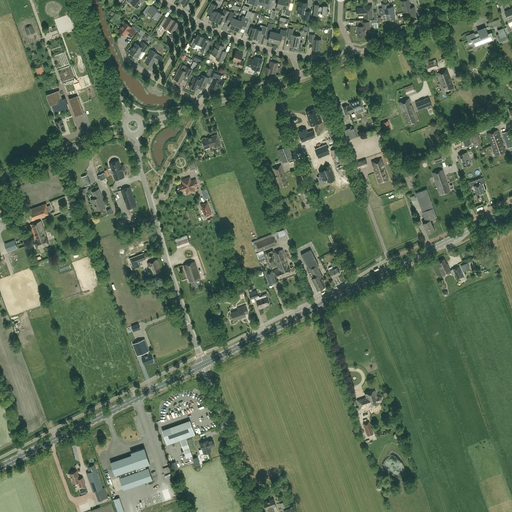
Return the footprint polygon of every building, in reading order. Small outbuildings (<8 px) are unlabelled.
[(271,0),(265,0),(263,6),(266,7),(266,8),(272,10),(274,2),(271,1),(271,0)] [(282,8),(284,0),(278,0),(276,10),(278,11),(279,7),(282,8)] [(284,0),(282,8),(286,9),(284,15),(290,16),(291,10),(288,9),(290,0),(284,0)] [(411,8),(408,0),(405,0),(401,1),(403,12),(409,11),(410,16),(416,14),(414,7),(411,8)] [(299,1),(297,12),(303,13),(302,18),(309,20),(310,11),(306,11),(308,3),(299,1)] [(215,21),(219,12),(216,10),(218,6),(212,3),(207,13),(211,15),(209,18),(215,21)] [(383,14),(386,13),(387,20),(395,18),(393,6),(389,7),(389,3),(382,4),(382,8),(379,9),(380,16),(384,15),(383,14)] [(313,15),(318,15),(317,16),(322,17),(322,14),(326,15),(327,6),(323,5),(323,7),(319,7),(319,4),(314,4),(313,15)] [(158,8),(158,9),(152,5),(151,7),(148,5),(144,12),(146,14),(148,11),(153,15),(152,17),(157,20),(162,14),(159,12),(160,10),(158,8)] [(364,8),(357,9),(357,12),(357,13),(357,16),(364,15),(364,18),(372,17),(372,5),(364,6),(364,8)] [(219,12),(215,21),(220,23),(222,20),(225,21),(230,11),(224,9),(222,13),(219,12)] [(230,12),(229,13),(226,21),(230,23),(228,27),(234,29),(238,20),(235,18),(236,16),(233,15),(234,13),(230,12)] [(168,29),(174,20),(169,17),(168,19),(165,17),(157,28),(161,31),(164,27),(168,29)] [(238,20),(234,29),(239,32),(241,27),(245,29),(249,18),(245,17),(244,19),(242,18),(241,21),(238,20)] [(253,20),(249,18),(245,29),(249,30),(248,34),(254,36),(257,26),(254,25),(255,23),(252,22),(253,20)] [(174,20),(168,29),(172,32),(169,36),(173,38),(180,27),(178,25),(179,23),(174,20)] [(121,28),(118,31),(125,36),(127,33),(132,37),(136,32),(131,28),(131,27),(124,22),(120,28),(121,28)] [(362,26),(357,26),(358,36),(365,36),(365,29),(370,29),(369,22),(362,22),(362,26)] [(268,23),(267,27),(266,33),(270,34),(268,41),(274,42),(276,32),(271,31),(273,24),(268,23)] [(260,27),(257,26),(254,36),(259,38),(261,32),(265,34),(266,33),(267,27),(260,25),(260,27)] [(474,33),(466,36),(469,43),(473,42),(474,46),(493,39),(491,33),(487,34),(485,28),(478,31),(479,34),(474,35),(474,33)] [(289,29),(288,37),(292,37),(290,46),(296,47),(295,48),(301,49),(302,43),(299,42),(301,36),(292,34),(293,29),(289,29)] [(503,29),(498,31),(500,35),(497,37),(499,42),(507,39),(503,29)] [(280,33),(276,32),(274,42),(280,44),(281,39),(284,40),(286,31),(281,30),(280,33)] [(200,44),(203,37),(198,34),(195,40),(193,38),(189,45),(194,47),(197,42),(200,44)] [(310,34),(309,41),(313,42),(312,49),(319,50),(320,44),(321,44),(321,40),(314,39),(315,34),(310,34)] [(209,39),(203,37),(200,44),(203,46),(200,51),(205,53),(211,41),(208,40),(209,39)] [(130,52),(137,57),(141,50),(144,52),(148,46),(143,42),(140,46),(136,44),(130,52)] [(216,43),(212,54),(217,56),(216,59),(222,62),(226,52),(222,50),(224,46),(216,43)] [(149,54),(145,62),(151,66),(155,60),(159,63),(163,58),(158,55),(158,54),(151,50),(148,54),(149,54)] [(243,53),(236,51),(233,60),(239,62),(238,66),(242,67),(244,61),(240,60),(243,53)] [(252,67),(252,68),(259,71),(263,59),(255,57),(254,60),(249,58),(246,65),(252,67)] [(428,72),(439,69),(436,59),(425,63),(428,72)] [(269,68),(266,67),(265,73),(271,75),(271,72),(275,73),(278,63),(270,61),(269,68)] [(182,64),(174,78),(177,80),(181,82),(185,74),(189,76),(192,70),(182,64)] [(223,73),(220,72),(213,69),(209,77),(213,79),(210,86),(217,89),(218,86),(219,86),(221,87),(222,86),(223,86),(224,83),(224,82),(223,82),(224,81),(221,80),(221,79),(220,79),(223,73)] [(440,72),(440,71),(436,72),(444,92),(453,88),(446,69),(443,70),(443,71),(440,72)] [(194,77),(190,87),(197,90),(199,85),(204,87),(205,85),(208,77),(203,75),(197,78),(194,77)] [(406,93),(414,90),(412,85),(404,88),(406,93)] [(48,95),(51,105),(54,112),(54,111),(67,106),(64,98),(62,99),(59,90),(59,91),(48,95)] [(83,112),(78,97),(70,99),(76,114),(83,112)] [(429,97),(415,102),(418,110),(432,105),(429,97)] [(364,111),(362,107),(363,107),(361,99),(350,103),(350,105),(347,106),(343,107),(346,115),(350,113),(349,113),(357,110),(357,109),(358,113),(364,111)] [(409,99),(399,103),(407,125),(417,121),(409,99)] [(317,123),(322,121),(319,114),(318,114),(316,108),(306,112),(308,117),(308,118),(309,118),(310,120),(309,120),(311,126),(316,124),(315,123),(317,123)] [(497,115),(488,118),(492,127),(500,123),(497,115)] [(61,119),(55,122),(59,132),(65,130),(61,119)] [(486,119),(481,121),(485,130),(490,128),(486,119)] [(332,125),(326,127),(331,141),(337,139),(332,125)] [(351,126),(343,129),(347,140),(358,136),(354,126),(351,127),(351,126)] [(302,140),(302,141),(315,136),(313,131),(307,133),(305,128),(304,129),(298,131),(302,140)] [(459,131),(465,147),(471,144),(465,129),(459,131)] [(498,131),(488,134),(496,156),(505,152),(498,131)] [(511,141),(509,131),(503,133),(508,148),(511,146),(511,141)] [(221,146),(217,134),(202,140),(205,149),(214,146),(215,148),(221,146)] [(328,152),(325,145),(313,149),(316,156),(328,152)] [(288,146),(278,150),(283,163),(293,159),(288,146)] [(383,158),(389,156),(387,149),(381,152),(383,158)] [(429,156),(432,164),(445,160),(443,152),(429,156)] [(459,155),(459,158),(458,158),(459,162),(461,162),(463,167),(471,164),(467,152),(459,155)] [(316,161),(319,168),(331,163),(329,157),(316,161)] [(381,158),(372,162),(379,183),(388,180),(381,158)] [(367,165),(365,159),(355,163),(357,169),(367,165)] [(119,161),(109,164),(115,180),(124,177),(122,171),(125,170),(124,167),(121,168),(119,161)] [(280,165),(272,168),(280,188),(288,185),(280,165)] [(328,182),(335,179),(329,165),(325,167),(326,169),(319,172),(323,180),(326,178),(328,182)] [(432,173),(440,195),(450,192),(446,183),(445,180),(446,180),(442,170),(432,173)] [(90,184),(86,175),(81,177),(85,186),(90,184)] [(484,192),(481,183),(484,182),(482,177),(469,182),(471,187),(474,186),(477,194),(484,192)] [(183,184),(179,186),(181,192),(186,190),(187,194),(195,191),(193,187),(198,186),(195,179),(191,181),(189,180),(188,178),(182,180),(183,184)] [(121,190),(127,209),(136,206),(130,187),(121,190)] [(201,190),(204,199),(210,197),(207,188),(201,190)] [(94,198),(91,200),(95,211),(105,207),(98,189),(92,192),(94,198)] [(201,205),(205,217),(211,214),(207,203),(201,205)] [(46,204),(27,210),(31,221),(34,219),(33,216),(49,211),(50,210),(49,206),(47,206),(46,204)] [(428,221),(423,224),(427,233),(434,230),(430,220),(437,216),(435,212),(432,214),(429,216),(428,215),(425,216),(428,221)] [(35,223),(44,246),(49,244),(41,221),(35,223)] [(44,246),(35,223),(30,225),(37,244),(35,244),(36,248),(38,247),(38,248),(44,246)] [(272,234),(261,238),(255,241),(256,243),(259,251),(277,244),(274,236),(273,237),(272,234)] [(190,244),(187,235),(174,239),(177,248),(190,244)] [(14,240),(4,244),(7,251),(7,252),(17,248),(17,247),(14,240)] [(279,269),(281,276),(290,272),(282,249),(273,253),(279,269)] [(319,265),(314,256),(311,249),(301,254),(304,261),(308,268),(307,268),(308,270),(307,270),(317,291),(325,287),(323,283),(324,282),(322,279),(321,280),(320,278),(322,276),(317,266),(319,265)] [(146,259),(144,253),(130,259),(134,268),(139,266),(138,262),(146,259)] [(157,259),(148,262),(149,266),(152,275),(161,272),(157,259)] [(451,273),(450,269),(447,264),(446,264),(444,259),(437,262),(439,266),(438,267),(442,277),(451,273)] [(460,265),(460,266),(463,272),(468,269),(466,264),(472,261),(470,259),(464,262),(464,263),(460,265)] [(332,266),(332,267),(329,268),(329,269),(330,271),(329,271),(332,277),(340,274),(337,268),(341,266),(338,260),(335,262),(336,264),(332,266)] [(194,261),(184,265),(190,283),(191,283),(193,287),(201,284),(199,280),(201,279),(194,261)] [(459,266),(453,269),(450,270),(452,272),(453,273),(454,272),(457,279),(463,276),(459,266)] [(272,270),(265,273),(268,281),(270,285),(272,285),(277,283),(276,278),(272,270)] [(245,293),(243,287),(236,290),(238,295),(245,293)] [(262,295),(262,296),(259,297),(259,296),(258,296),(257,292),(255,292),(255,291),(249,293),(250,294),(251,299),(256,297),(257,300),(256,300),(259,309),(263,307),(269,305),(267,297),(268,297),(267,293),(262,295)] [(238,311),(231,313),(234,321),(246,316),(245,314),(248,313),(245,305),(237,308),(238,311)] [(145,365),(150,363),(153,362),(152,361),(153,361),(150,354),(149,354),(148,351),(149,351),(145,339),(136,343),(137,346),(134,347),(137,356),(144,353),(145,356),(142,357),(145,365)] [(366,397),(357,401),(360,408),(369,405),(370,407),(379,403),(379,402),(381,401),(382,399),(381,397),(379,397),(377,397),(375,390),(365,394),(366,397)] [(191,422),(171,429),(163,432),(167,445),(180,440),(186,457),(192,455),(185,435),(194,432),(191,422)] [(363,424),(367,436),(373,434),(369,422),(363,424)] [(208,441),(208,440),(200,443),(202,449),(204,454),(211,451),(210,447),(215,446),(212,439),(208,441)] [(146,469),(145,467),(145,465),(150,464),(144,448),(131,452),(132,456),(111,463),(111,462),(110,462),(115,476),(120,474),(121,478),(119,478),(123,490),(152,480),(148,468),(146,469)] [(104,488),(103,488),(96,470),(86,473),(93,492),(95,491),(98,501),(108,498),(104,488)] [(69,474),(73,484),(78,482),(80,487),(85,485),(83,478),(79,479),(77,471),(69,474)] [(124,511),(119,497),(113,499),(117,511),(124,511)] [(273,499),(263,502),(265,509),(267,509),(268,511),(274,511),(273,507),(275,506),(273,499)]
